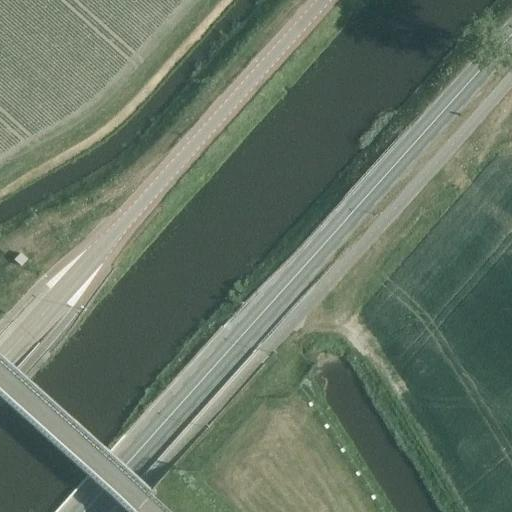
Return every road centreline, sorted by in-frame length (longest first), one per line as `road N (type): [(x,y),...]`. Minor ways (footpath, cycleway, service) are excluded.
road 1 (secondary): [(83,511),(511,35)]
road 2 (tertiary): [(0,363),(323,0)]
